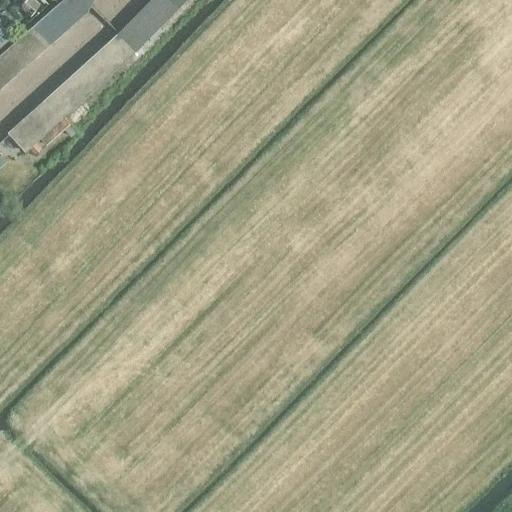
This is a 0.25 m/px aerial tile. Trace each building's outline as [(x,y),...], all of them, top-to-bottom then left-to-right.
[(76,20),(90,7),(76,0),(60,0),(59,1),(76,20)] [(151,0),(148,0),(142,7),(161,25),(169,17),(151,0)] [(151,0),(169,17),(177,9),(168,0),(151,0)] [(184,0),(168,0),(177,9),(185,1),(184,0)] [(59,1),(50,9),(68,28),(76,20),(59,1)] [(142,7),(134,15),(153,33),(161,25),(142,7)] [(59,35),(68,28),(50,9),(42,17),(59,35)] [(145,41),(153,33),(134,15),(127,23),(145,41)] [(51,43),(59,35),(42,17),(34,25),(51,43)] [(118,32),(116,33),(134,52),(145,41),(127,23),(118,32)] [(0,45),(10,37),(0,25),(0,45)] [(25,33),(42,51),(51,43),(34,25),(25,33)] [(25,33),(17,40),(34,59),(42,51),(25,33)] [(116,33),(108,41),(126,60),(134,52),(116,33)] [(25,67),(34,59),(17,40),(9,48),(25,67)] [(108,41),(100,48),(118,67),(126,60),(108,41)] [(9,48),(0,55),(0,56),(17,75),(25,67),(9,48)] [(100,48),(92,56),(110,75),(118,67),(100,48)] [(17,75),(0,56),(0,72),(9,82),(17,75)] [(92,56),(84,63),(102,82),(110,75),(92,56)] [(84,63),(76,70),(94,89),(102,82),(84,63)] [(86,97),(94,89),(76,70),(68,78),(86,97)] [(0,72),(0,90),(9,82),(0,72)] [(68,78),(60,85),(77,104),(86,97),(68,78)] [(77,104),(60,85),(51,93),(69,112),(77,104)] [(51,93),(43,101),(60,120),(69,112),(51,93)] [(43,101),(34,109),(52,128),(60,120),(43,101)] [(34,109),(26,117),(44,136),(52,128),(34,109)] [(26,117),(18,124),(35,144),(44,136),(26,117)] [(27,152),(35,144),(18,124),(8,133),(27,152)]
